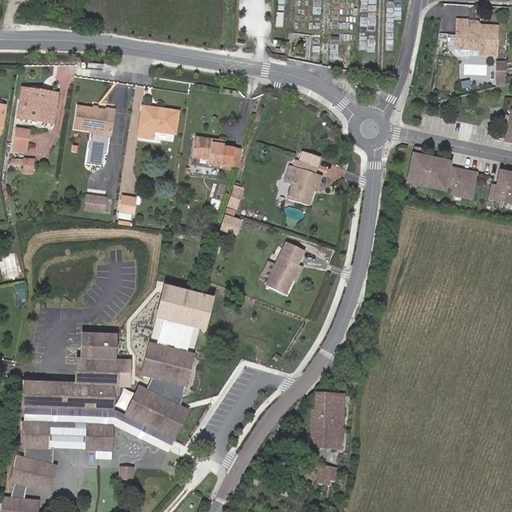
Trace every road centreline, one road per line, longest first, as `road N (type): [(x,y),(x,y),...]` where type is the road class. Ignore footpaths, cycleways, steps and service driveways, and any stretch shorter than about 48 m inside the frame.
road 1 (tertiary): [(372,142),(366,244),(349,307),(323,360),(265,428),(217,511)]
road 2 (tertiary): [(130,47),(292,76),(359,115)]
road 3 (residential): [(130,47),(109,194)]
road 4 (residential): [(384,127),(511,156)]
road 5 (tertiary): [(0,40),(130,47)]
road 6 (residential): [(378,115),(398,81),(418,0)]
